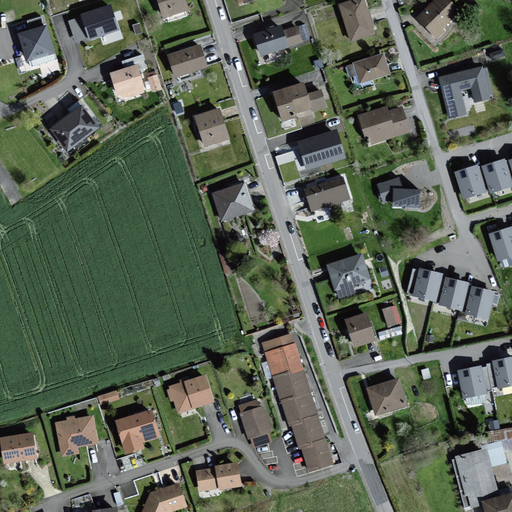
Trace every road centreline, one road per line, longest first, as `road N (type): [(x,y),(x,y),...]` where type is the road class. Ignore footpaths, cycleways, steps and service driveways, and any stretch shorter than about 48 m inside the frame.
road 1 (residential): [(212,0),(363,459)]
road 2 (residential): [(34,511),(221,444),(241,446),(279,483),(363,459)]
road 3 (residential): [(388,0),(471,252)]
